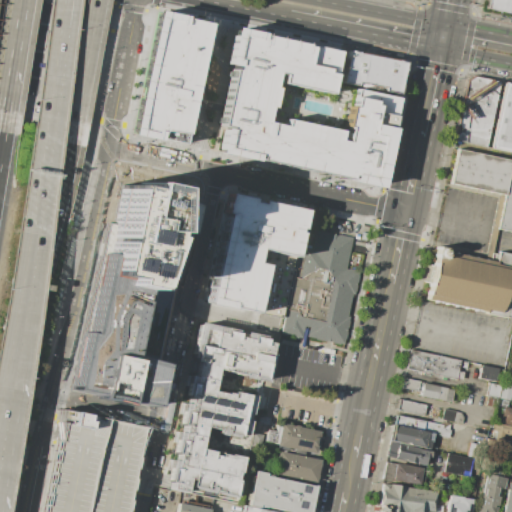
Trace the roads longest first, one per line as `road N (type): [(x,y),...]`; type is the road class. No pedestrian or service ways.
road 1 (residential): [(144,493),(216,171)]
road 2 (motorway): [(0,380),(70,143)]
road 3 (motorway): [(32,239),(67,0)]
road 4 (residential): [(406,213),(216,171)]
road 5 (secondary): [(396,258),(362,417)]
road 6 (secondary): [(289,18),(440,49)]
road 7 (secondary): [(440,49),(410,193)]
road 8 (motorway): [(70,143),(95,0)]
road 9 (motorway): [(8,381),(32,239)]
road 10 (motorway): [(1,131),(22,0)]
road 11 (secondary): [(445,25),(319,0)]
